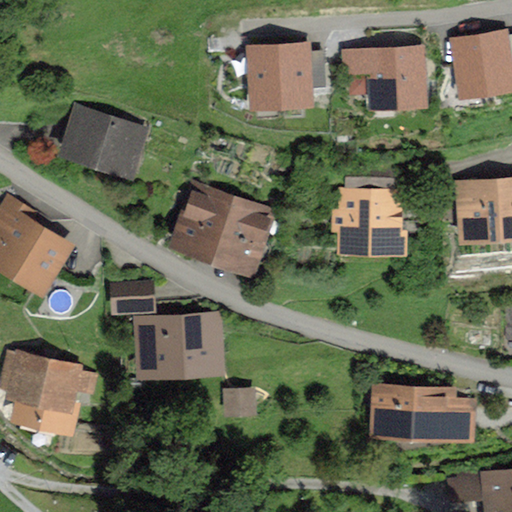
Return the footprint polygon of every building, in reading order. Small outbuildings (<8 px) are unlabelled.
[(511,52),(510,30),(449,38),(457,103),(511,97),(511,52)] [(316,105),(311,39),(248,43),(252,109),(316,105)] [(426,112),(426,47),(343,54),(347,77),(365,77),(368,113),(426,112)] [(133,182),(151,128),(75,104),(59,159),(133,182)] [(511,243),(511,179),(455,184),(460,247),(511,243)] [(237,200),(193,182),(169,251),(213,268),(237,200)] [(0,271),(39,296),(73,244),(31,217),(36,210),(6,191),(0,201),(0,271)] [(334,233),(341,233),(340,258),(408,260),(409,229),(404,228),(405,194),(342,193),(341,214),(334,214),(334,233)] [(278,211),(237,200),(213,268),(254,280),(278,211)] [(157,308),(155,278),(110,280),(112,311),(157,308)] [(511,300),(500,302),(500,338),(511,337),(511,300)] [(211,363),(209,320),(139,323),(140,344),(155,343),(157,366),(211,363)] [(66,401),(69,387),(92,392),(96,373),(8,352),(2,378),(15,381),(13,390),(27,393),(22,413),(71,425),(76,403),(66,401)] [(425,431),(447,432),(449,393),(431,392),(432,387),(397,385),(397,390),(379,389),(377,428),(399,429),(399,437),(425,438),(425,431)] [(252,408),(251,391),(228,392),(229,409),(252,408)] [(511,511),(511,474),(490,477),(493,511),(511,511)] [(449,480),(451,497),(481,494),(479,477),(449,480)]
